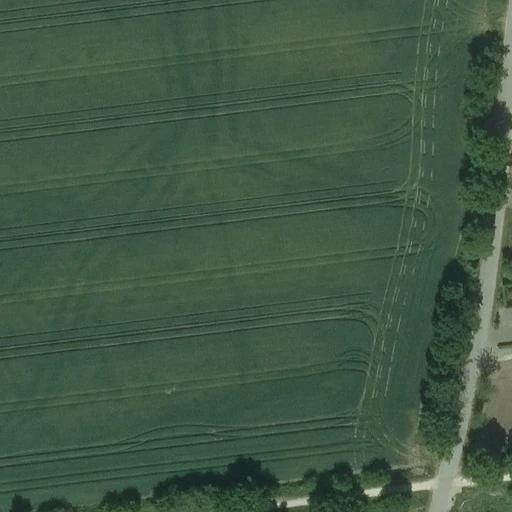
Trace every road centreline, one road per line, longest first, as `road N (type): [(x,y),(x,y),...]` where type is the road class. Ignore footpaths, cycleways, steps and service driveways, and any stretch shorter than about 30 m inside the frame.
road 1 (unclassified): [(478,357),(511,62)]
road 2 (unclassified): [(435,511),(478,357)]
